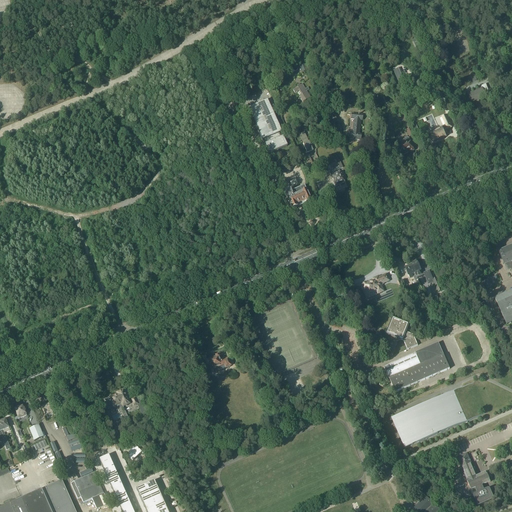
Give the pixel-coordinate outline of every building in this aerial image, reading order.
[(304,62),(301,63),(298,64),(302,73),(308,71),(304,62)] [(488,73),(484,64),(479,67),(483,75),(488,73)] [(297,94),(298,94),(300,98),(303,103),(310,98),(307,92),(309,90),(308,88),(305,90),(302,85),(300,86),(299,85),(297,86),(298,87),(293,90),(295,95),(297,94)] [(488,92),(485,85),(480,87),(481,89),(467,95),(471,103),(478,99),(479,100),(485,98),(483,94),(488,92)] [(281,133),(267,101),(248,109),(262,142),(263,141),(265,145),(263,146),(268,155),(286,147),(282,138),(281,138),(279,134),(281,133)] [(360,121),(362,121),(362,116),(360,116),(360,115),(358,115),(351,115),(351,120),(353,120),(352,134),(350,134),(349,140),(360,141),(360,135),(358,135),(360,121)] [(441,129),(430,134),(431,137),(430,138),(429,139),(430,141),(432,141),(433,141),(433,142),(434,141),(435,142),(439,140),(438,139),(445,136),(444,133),(445,133),(445,131),(447,129),(447,130),(452,128),(446,116),(442,118),(445,125),(441,127),(441,129)] [(409,138),(415,135),(412,128),(406,130),(409,138)] [(404,145),(404,146),(399,148),(403,156),(405,155),(405,157),(407,157),(408,156),(409,155),(408,154),(409,153),(408,153),(413,151),(409,141),(408,138),(407,137),(404,138),(404,140),(403,140),(405,145),(404,145)] [(308,142),(303,144),(307,153),(312,151),(313,151),(309,141),(308,142)] [(330,176),(335,187),(345,182),(340,172),(339,170),(338,170),(337,168),(334,169),(335,172),(330,174),(331,176),(330,176)] [(310,202),(308,198),(304,187),(299,189),(295,190),(295,191),(289,194),(288,191),(284,193),(291,210),(293,211),(296,210),(296,208),(305,204),(307,205),(309,204),(310,202)] [(509,270),(511,276),(511,290),(494,299),(506,325),(511,322),(511,245),(498,253),(506,272),(509,270)] [(412,265),(411,266),(417,278),(422,275),(415,261),(412,263),(412,265)] [(417,278),(411,266),(405,269),(410,278),(413,277),(415,281),(418,280),(417,278)] [(442,291),(436,279),(433,280),(429,272),(424,274),(428,283),(433,281),(438,292),(442,291)] [(364,285),(363,285),(365,292),(364,292),(366,297),(368,300),(377,296),(376,293),(377,292),(378,294),(383,292),(381,286),(382,286),(381,285),(382,285),(389,281),(386,275),(379,279),(378,277),(373,280),(374,281),(367,283),(366,282),(364,283),(364,285)] [(398,340),(402,341),(406,350),(406,351),(417,346),(413,335),(404,332),(407,325),(393,320),(387,335),(396,339),(395,340),(398,341),(398,340)] [(415,354),(420,365),(422,364),(428,378),(449,369),(438,343),(415,354)] [(395,393),(428,378),(422,364),(420,365),(415,354),(383,368),(389,380),(389,379),(395,393)] [(223,370),(225,368),(225,369),(230,366),(227,360),(221,363),(217,355),(211,358),(211,359),(208,361),(212,371),(213,370),(214,373),(215,373),(217,372),(219,372),(220,371),(222,371),(223,370)] [(123,407),(129,404),(123,391),(117,394),(117,395),(123,407)] [(391,419),(405,449),(467,421),(454,391),(391,419)] [(111,398),(110,398),(115,408),(119,406),(120,408),(123,407),(117,395),(114,397),(114,396),(111,397),(111,398)] [(53,415),(51,410),(55,408),(53,404),(45,407),(43,408),(46,415),(48,414),(49,416),(53,415)] [(26,416),(23,406),(21,407),(20,407),(17,408),(17,409),(15,410),(16,412),(15,412),(17,416),(18,417),(14,419),(15,421),(26,416)] [(0,424),(3,430),(8,428),(5,420),(0,422),(0,424)] [(0,424),(0,438),(2,437),(8,450),(11,449),(3,431),(3,430),(0,424)] [(29,430),(34,442),(44,437),(39,425),(29,430)] [(31,447),(34,452),(47,446),(45,441),(31,447)] [(142,451),(137,446),(136,448),(135,447),(126,456),(132,462),(141,453),(140,453),(142,451)] [(487,489),(484,491),(482,486),(490,482),(486,472),(476,476),(467,453),(456,458),(471,491),(475,489),(477,494),(474,495),(473,496),(473,497),(473,498),(477,506),(477,507),(478,507),(479,507),(493,501),(494,500),(494,499),(490,490),(489,490),(488,489),(487,489)] [(108,456),(98,460),(101,466),(111,461),(108,456)] [(167,458),(160,461),(162,467),(165,465),(166,468),(171,466),(167,458)] [(111,461),(101,466),(103,471),(113,467),(111,461)] [(74,472),(89,506),(104,499),(90,465),(74,472)] [(113,467),(103,471),(106,477),(116,472),(113,467)] [(116,472),(106,477),(108,482),(118,478),(116,472)] [(118,478),(108,482),(110,488),(121,483),(118,478)] [(50,486),(45,488),(55,511),(75,511),(61,480),(53,484),(51,485),(50,486)] [(154,481),(145,485),(147,491),(157,487),(154,481)] [(121,483),(110,488),(113,493),(123,489),(121,483)] [(145,485),(136,489),(138,495),(147,491),(145,485)] [(157,487),(147,491),(150,497),(159,493),(157,487)] [(51,511),(41,489),(21,499),(20,498),(16,500),(16,501),(0,507),(0,511),(51,511)] [(123,489),(113,493),(115,499),(125,494),(123,489)] [(147,491),(138,495),(141,501),(150,497),(147,491)] [(159,493),(150,497),(152,502),(162,498),(159,493)] [(125,494),(115,499),(118,504),(128,500),(125,494)] [(425,496),(413,509),(416,511),(440,511),(442,511),(425,496)] [(150,497),(141,501),(143,506),(152,502),(150,497)] [(162,498),(152,502),(155,508),(164,504),(162,498)] [(128,500),(118,504),(120,510),(130,505),(128,500)] [(152,502),(143,506),(146,511),(155,508),(152,502)]
